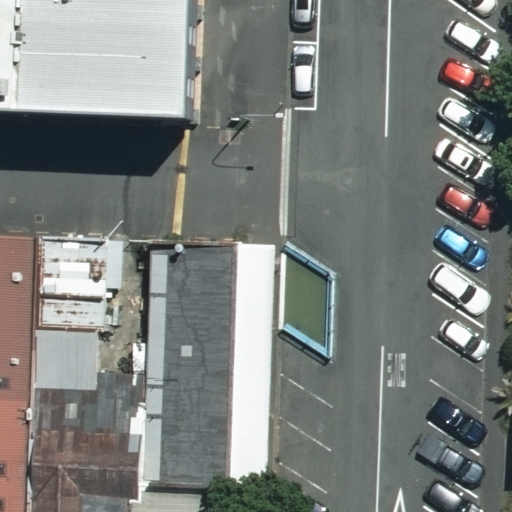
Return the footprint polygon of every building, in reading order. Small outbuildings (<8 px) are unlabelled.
[(0,0),(0,91),(198,100),(201,0),(0,0)] [(0,393),(34,394),(38,233),(0,231),(0,393)] [(31,482),(237,487),(243,238),(38,233),(34,394),(31,482)] [(263,239),(243,238),(237,487),(236,498),(259,498),(271,499),(272,460),(274,413),(275,372),(276,322),(277,284),(278,239),(268,239),(263,239)] [(0,511),(30,511),(31,482),(34,394),(0,393),(0,511)] [(31,482),(30,511),(236,511),(236,498),(237,487),(31,482)]
